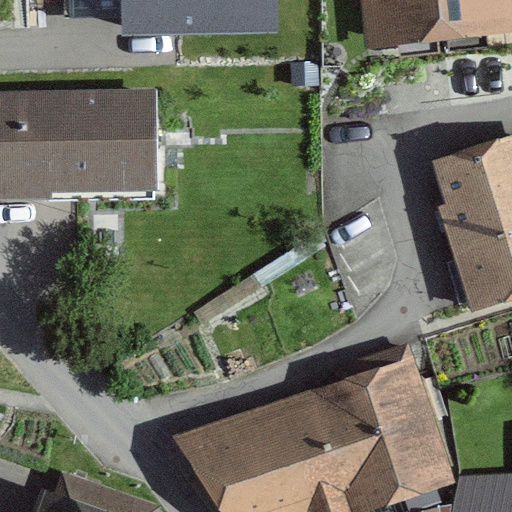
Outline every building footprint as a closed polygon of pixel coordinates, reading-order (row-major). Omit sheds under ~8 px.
[(270,0),(129,0),(130,23),(271,22),(270,0)] [(375,0),(380,40),(442,33),(438,0),(375,0)] [(438,0),(442,33),(504,26),(501,0),(438,0)] [(73,184),(156,184),(154,96),(0,98),(0,194),(50,194),(50,178),(73,177),(73,184)] [(511,144),(442,167),(454,205),(444,208),(451,230),(460,227),(469,255),(449,262),(462,301),(511,285),(511,144)] [(404,382),(416,378),(406,347),(342,368),(350,393),(183,449),(223,511),(291,511),(360,489),(363,496),(434,472),(404,382)] [(157,511),(158,510),(64,478),(52,511),(157,511)]
